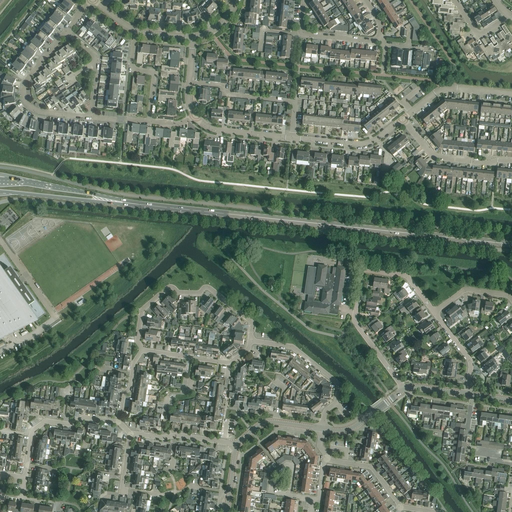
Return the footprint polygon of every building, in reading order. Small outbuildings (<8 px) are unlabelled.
[(64,2),(62,4),(70,11),(72,8),(74,5),(75,5),(75,4),(69,0),(63,0),(63,1),(64,2)] [(135,0),(132,0),(125,0),(125,5),(130,5),(130,9),(137,9),(137,6),(134,5),(135,0)] [(206,0),(204,2),(207,4),(213,11),(217,7),(213,3),(215,0),(206,0)] [(310,0),(312,2),(309,4),(312,9),(319,4),(316,0),(310,0)] [(355,4),(352,0),(351,0),(344,4),(347,9),(355,4)] [(389,4),(387,1),(380,5),(383,10),(391,4),(392,6),(393,5),(395,4),(393,2),(389,4)] [(319,4),(312,9),(315,14),(322,9),(324,8),(321,3),(319,4)] [(59,6),(56,9),(65,16),(68,13),(70,11),(62,4),(60,7),(59,6)] [(213,11),(207,4),(205,6),(202,5),(201,6),(199,7),(202,13),(206,11),(210,15),(213,11)] [(355,4),(347,9),(350,13),(357,8),(355,4)] [(391,4),(383,10),(386,15),(393,10),(395,9),(393,5),(392,6),(391,4)] [(487,7),(491,14),(496,11),(492,4),(487,7)] [(441,5),(441,8),(438,8),(438,13),(447,14),(448,14),(449,9),(454,10),(454,6),(452,6),(445,6),(445,5),(443,5),(441,5)] [(491,14),(487,7),(485,5),(481,8),(481,9),(482,10),(486,17),(491,14)] [(155,9),(151,8),(146,8),(146,15),(149,15),(148,20),(154,21),(155,12),(155,9)] [(193,10),(194,13),(191,14),(193,23),(199,21),(197,16),(201,14),(197,8),(195,9),(193,10)] [(357,8),(350,13),(353,17),(360,13),(357,8)] [(55,13),(53,16),(61,22),(63,20),(62,20),(65,16),(56,9),(54,13),(55,13)] [(160,12),(155,12),(154,21),(159,22),(160,16),(163,17),(164,10),(160,9),(160,12)] [(322,9),(315,14),(318,18),(325,13),(322,9)] [(482,10),(481,9),(476,12),(477,14),(482,20),(486,17),(482,10)] [(164,10),(163,17),(166,17),(165,22),(171,23),(172,14),(172,11),(164,10)] [(393,10),(386,15),(390,19),(398,14),(398,15),(401,13),(400,11),(396,14),(393,10)] [(175,14),(172,14),(171,23),(176,24),(177,18),(180,18),(181,11),(176,11),(175,14)] [(190,11),(185,12),(183,12),(182,19),(186,19),(188,24),(193,23),(191,14),(190,11)] [(328,18),(325,13),(318,18),(321,23),(328,18)] [(360,13),(353,17),(356,22),(363,17),(360,13)] [(398,14),(390,19),(393,24),(400,20),(397,16),(398,15),(398,14)] [(447,14),(447,17),(444,17),(443,22),(453,23),(454,23),(455,18),(459,19),(460,15),(457,15),(451,14),(448,14),(447,14)] [(482,20),(477,14),(472,17),(477,24),(482,20)] [(50,17),(47,21),(56,28),(58,24),(59,25),(61,22),(53,16),(51,18),(50,17)] [(328,18),(321,23),(324,27),(327,25),(331,22),(334,20),(337,18),(336,17),(333,19),(330,21),(328,18)] [(366,21),(363,17),(356,22),(358,26),(360,25),(366,21)] [(401,18),(400,20),(393,24),(396,29),(403,25),(402,23),(404,22),(401,18)] [(254,20),(245,19),(245,24),(248,25),(248,28),(260,29),(262,26),(255,25),(256,20),(254,20)] [(89,31),(94,25),(93,24),(94,23),(90,20),(85,27),(89,31)] [(337,25),(334,20),(331,22),(327,25),(330,30),(332,28),(334,31),(338,31),(339,25),(337,25)] [(368,20),(366,21),(360,25),(363,29),(371,24),(368,20)] [(415,20),(410,23),(413,28),(420,27),(415,20)] [(45,25),(43,27),(51,34),(53,32),(53,31),(56,28),(47,21),(44,24),(45,25)] [(278,22),(277,26),(273,25),(272,30),(282,31),(282,28),(286,29),(287,23),(278,22)] [(453,23),(452,26),(450,25),(449,31),(449,33),(450,33),(451,34),(460,35),(460,27),(465,27),(466,24),(463,24),(457,23),(454,23),(453,23)] [(371,24),(363,29),(366,33),(366,35),(368,36),(374,31),(373,29),(371,24)] [(94,25),(89,31),(93,34),(99,27),(96,25),(95,26),(94,25)] [(509,33),(504,25),(501,27),(506,34),(505,35),(503,31),(500,33),(503,38),(504,40),(507,44),(509,42),(511,44),(511,43),(511,36),(509,33)] [(40,29),(38,32),(46,39),(49,36),(50,36),(51,34),(43,27),(41,30),(40,29)] [(99,27),(93,34),(97,38),(102,31),(101,30),(102,30),(99,27)] [(104,32),(102,31),(97,38),(101,41),(107,34),(104,31),(104,32)] [(46,39),(38,32),(35,36),(36,37),(34,39),(42,46),(44,43),(43,43),(46,39)] [(107,34),(101,41),(106,45),(111,38),(110,37),(110,36),(107,34)] [(111,38),(106,45),(110,48),(111,47),(113,49),(117,44),(115,42),(116,41),(113,38),(112,39),(111,38)] [(474,53),(468,44),(464,46),(462,42),(464,41),(462,38),(457,42),(459,44),(458,44),(466,55),(468,53),(470,56),(471,55),(471,54),(473,52),(474,53)] [(31,41),(28,44),(37,51),(40,48),(42,46),(34,39),(32,42),(31,41)] [(479,46),(480,46),(479,45),(475,47),(472,43),(474,42),(473,39),(467,43),(468,44),(474,53),(476,56),(479,55),(480,57),(481,56),(481,55),(484,54),(479,46)] [(504,40),(501,43),(498,39),(495,41),(496,43),(498,45),(502,52),(505,50),(506,52),(510,49),(507,44),(504,40)] [(498,45),(494,47),(491,43),(488,45),(489,46),(495,55),(495,56),(498,54),(499,57),(504,54),(502,52),(498,45)] [(26,48),(24,51),(33,57),(34,55),(37,51),(28,44),(25,48),(26,48)] [(482,44),(480,46),(479,46),(484,54),(486,57),(489,56),(490,58),(492,57),(491,57),(494,55),(495,55),(489,46),(485,48),(482,44)] [(77,51),(73,46),(73,47),(71,48),(69,46),(68,47),(66,45),(61,49),(62,50),(67,58),(77,51)] [(138,46),(136,64),(142,64),(143,54),(150,54),(150,46),(143,45),(143,47),(138,46)] [(243,45),(234,45),(233,50),(236,50),(236,54),(242,54),(243,45)] [(311,55),(312,46),(307,45),(306,48),(303,48),(302,55),(306,55),(306,54),(311,55)] [(312,46),(311,55),(320,56),(320,52),(321,47),(321,45),(318,45),(318,46),(312,46)] [(158,47),(150,46),(150,54),(156,55),(155,66),(161,66),(162,49),(158,48),(158,47)] [(171,60),(179,61),(180,53),(179,53),(179,49),(164,47),(163,53),(172,54),(171,60)] [(62,50),(62,51),(61,52),(60,50),(54,53),(56,56),(60,62),(61,62),(67,58),(62,50)] [(113,53),(113,58),(121,59),(121,58),(122,58),(123,54),(121,54),(121,51),(115,50),(115,53),(113,53)] [(261,53),(260,58),(263,58),(263,57),(267,58),(267,54),(271,54),(272,51),(265,50),(264,53),(261,53)] [(33,57),(24,51),(22,53),(21,52),(19,56),(27,63),(30,59),(31,60),(33,57)] [(401,68),(402,51),(393,51),(392,66),(397,66),(396,68),(401,68)] [(212,64),(213,55),(207,54),(207,58),(202,57),(201,68),(204,68),(205,62),(210,63),(210,64),(212,64)] [(411,69),(413,56),(405,55),(403,68),(406,69),(411,69)] [(427,66),(430,66),(431,56),(424,55),(422,72),(426,72),(427,66)] [(17,60),(15,62),(23,69),(25,67),(24,66),(27,63),(19,56),(16,59),(17,60)] [(56,56),(57,57),(55,58),(54,56),(49,60),(51,63),(55,69),(62,64),(61,62),(60,62),(56,56)] [(162,66),(161,71),(177,73),(177,69),(179,69),(179,61),(171,60),(170,67),(162,66)] [(228,60),(223,60),(222,69),(224,70),(224,68),(227,69),(227,76),(229,76),(229,77),(230,76),(231,66),(228,66),(228,60)] [(23,69),(15,62),(13,65),(12,64),(9,68),(18,75),(18,74),(21,71),(23,69)] [(51,63),(52,64),(50,65),(49,63),(44,67),(46,69),(50,75),(57,71),(55,69),(51,63)] [(230,76),(229,77),(232,78),(232,79),(234,79),(234,78),(238,78),(239,70),(233,69),(234,68),(231,68),(231,66),(230,76)] [(46,69),(46,70),(45,71),(44,70),(38,73),(40,76),(44,82),(45,82),(51,78),(50,75),(46,69)] [(177,73),(161,71),(160,77),(171,78),(170,84),(179,85),(180,77),(178,77),(178,73),(177,73)] [(260,72),(255,71),(254,81),(256,81),(256,80),(259,80),(260,79),(262,80),(263,74),(260,73),(260,72)] [(266,74),(263,74),(262,80),(265,80),(265,82),(271,83),(272,73),(266,73),(266,74)] [(282,74),(281,84),(283,84),(283,83),(287,83),(286,86),(290,87),(291,78),(287,78),(288,75),(282,74)] [(12,88),(12,87),(14,83),(16,80),(6,75),(6,76),(4,81),(3,80),(0,86),(3,87),(12,88)] [(40,76),(41,77),(39,78),(38,76),(33,80),(36,84),(34,85),(33,85),(36,90),(35,91),(37,93),(42,89),(41,87),(46,84),(45,82),(44,82),(40,76)] [(144,85),(145,77),(137,76),(137,78),(133,77),(131,95),(137,95),(138,85),(144,85)] [(169,91),(159,90),(158,95),(176,97),(176,93),(178,93),(179,85),(170,84),(169,91)] [(3,87),(3,92),(1,92),(1,98),(12,97),(12,96),(13,92),(14,88),(12,87),(12,88),(3,87)] [(210,88),(203,87),(203,90),(199,89),(199,93),(197,93),(197,95),(207,96),(207,90),(210,91),(210,88)] [(83,90),(74,97),(79,105),(80,106),(85,102),(84,101),(86,100),(84,97),(86,95),(86,96),(87,96),(83,90)] [(57,100),(55,98),(53,95),(44,101),(47,106),(47,105),(49,104),(52,108),(57,104),(56,103),(58,102),(58,103),(57,100)] [(141,113),(143,96),(138,95),(137,106),(130,105),(129,113),(137,114),(137,113),(141,113)] [(158,95),(158,101),(168,102),(168,108),(176,109),(177,101),(176,101),(176,97),(158,95)] [(207,96),(197,95),(197,97),(198,97),(198,100),(201,101),(201,104),(206,104),(206,100),(210,101),(210,96),(207,96)] [(64,96),(58,99),(57,97),(55,98),(57,100),(58,103),(62,109),(68,106),(67,104),(68,103),(69,104),(67,101),(64,96)] [(74,97),(67,101),(69,104),(73,110),(78,107),(77,105),(79,104),(79,105),(74,97)] [(5,112),(15,106),(14,102),(15,102),(14,98),(4,100),(5,106),(4,106),(5,112)] [(389,102),(395,109),(399,106),(393,99),(389,102)] [(443,113),(447,109),(448,100),(444,100),(443,101),(442,101),(441,102),(440,103),(440,104),(437,106),(443,113)] [(103,105),(97,105),(97,107),(103,108),(103,109),(113,110),(113,107),(117,108),(117,104),(116,104),(116,102),(108,101),(108,106),(105,106),(105,107),(103,106),(103,105)] [(389,102),(384,106),(390,113),(395,109),(389,102)] [(19,110),(15,106),(5,112),(9,116),(10,115),(14,120),(22,112),(19,109),(19,110)] [(384,106),(380,109),(386,117),(390,113),(384,106)] [(443,113),(437,106),(435,108),(433,106),(432,107),(439,116),(443,113)] [(218,107),(217,111),(216,120),(218,120),(218,119),(222,120),(222,116),(225,116),(226,108),(223,107),(223,108),(218,107)] [(439,116),(432,107),(430,108),(432,110),(429,112),(435,119),(439,116)] [(156,114),(156,119),(173,121),(174,117),(175,117),(176,109),(168,108),(167,115),(156,114)] [(216,120),(217,111),(215,110),(215,109),(209,108),(208,114),(211,115),(211,118),(215,119),(214,120),(216,120)] [(226,108),(225,116),(228,116),(228,120),(231,121),(231,122),(233,122),(234,112),(229,112),(229,108),(226,108)] [(380,109),(375,113),(381,120),(386,117),(380,109)] [(248,114),(245,114),(244,123),(246,123),(246,122),(249,122),(250,119),(253,119),(253,113),(254,111),(251,111),(250,111),(248,111),(248,114)] [(435,119),(429,112),(427,114),(425,112),(424,113),(431,122),(435,119)] [(253,113),(253,119),(256,119),(255,123),(259,123),(259,125),(261,125),(262,115),(256,115),(256,113),(253,113)] [(381,120),(375,113),(371,117),(377,124),(381,120)] [(431,122),(424,113),(422,114),(424,116),(421,119),(427,126),(431,122)] [(278,117),(277,125),(280,126),(280,127),(282,127),(283,120),(286,120),(286,114),(283,114),(283,118),(278,117)] [(29,120),(30,118),(26,116),(26,117),(22,115),(14,123),(19,126),(20,125),(25,128),(29,120)] [(371,117),(366,120),(372,127),(377,124),(371,117)] [(25,128),(23,130),(30,131),(30,130),(36,131),(38,121),(34,120),(34,121),(29,120),(25,128)] [(372,127),(366,120),(362,124),(368,131),(372,127)] [(48,133),(49,123),(46,122),(46,123),(42,123),(40,134),(45,134),(45,133),(48,133)] [(49,123),(48,133),(48,136),(51,136),(51,135),(55,135),(57,124),(52,124),(52,123),(49,123)] [(61,125),(57,124),(55,135),(60,136),(60,135),(63,135),(64,124),(61,124),(61,125)] [(64,124),(63,135),(66,135),(66,136),(70,137),(72,126),(67,125),(64,124)] [(139,134),(140,125),(132,124),(132,126),(128,125),(126,143),(132,143),(133,133),(139,134)] [(148,126),(140,125),(139,134),(146,134),(145,145),(150,145),(152,130),(152,128),(148,127),(148,126)] [(76,126),(72,126),(70,137),(75,137),(75,136),(78,136),(79,126),(76,126)] [(82,126),(79,126),(78,136),(81,137),(81,138),(85,138),(86,127),(82,127),(82,126)] [(86,127),(85,138),(90,139),(90,138),(93,138),(94,128),(91,127),(91,128),(86,127)] [(97,128),(94,128),(93,138),(96,138),(96,140),(100,140),(101,129),(97,129),(97,128)] [(101,129),(100,140),(103,140),(103,143),(107,143),(109,129),(106,129),(101,129)] [(109,129),(107,143),(112,144),(112,141),(115,142),(116,130),(116,131),(112,130),(112,129),(109,129)] [(156,130),(152,130),(150,145),(155,146),(156,137),(163,138),(164,130),(156,129),(156,130)] [(176,132),(174,148),(173,153),(177,153),(177,148),(179,148),(180,138),(187,139),(188,130),(180,129),(180,131),(176,130),(175,132),(176,132)] [(171,130),(164,130),(163,138),(169,139),(168,147),(174,148),(176,132),(175,132),(171,132),(171,130)] [(196,131),(188,130),(187,139),(193,139),(192,150),(198,150),(200,133),(195,132),(196,131)] [(434,143),(441,137),(438,134),(441,132),(440,130),(437,132),(430,138),(434,143)] [(397,136),(405,145),(409,142),(404,135),(401,137),(399,134),(397,136)] [(405,145),(397,136),(395,137),(398,140),(395,142),(401,149),(405,145)] [(443,140),(441,137),(434,143),(437,146),(443,140)] [(220,153),(219,153),(219,144),(213,144),(214,142),(205,141),(204,152),(212,153),(212,154),(212,155),(212,156),(213,156),(214,157),(215,157),(215,158),(219,159),(220,153)] [(391,141),(389,142),(397,152),(401,149),(395,142),(393,144),(391,141)] [(397,152),(389,142),(387,144),(390,147),(387,149),(393,155),(397,152)] [(234,156),(235,149),(231,148),(232,144),(224,143),(223,153),(230,154),(230,156),(234,156)] [(246,158),(247,152),(243,152),(244,145),(237,145),(236,154),(241,155),(241,158),(246,158)] [(260,159),(261,151),(258,150),(258,147),(251,146),(250,155),(256,156),(256,158),(260,159)] [(273,162),(274,153),(271,153),(271,148),(264,147),(263,156),(268,156),(268,160),(272,160),(272,162),(273,162)] [(274,153),(273,162),(273,164),(276,164),(276,163),(278,163),(278,159),(283,159),(284,149),(277,149),(277,154),(274,153)] [(297,156),(294,156),(292,155),(291,162),(296,163),(297,161),(302,161),(303,152),(297,152),(297,156)] [(303,152),(302,161),(308,162),(308,164),(309,164),(309,166),(310,167),(311,167),(311,164),(312,157),(309,157),(309,153),(303,152)] [(376,152),(375,164),(380,165),(380,164),(383,164),(384,158),(381,158),(381,157),(378,156),(378,152),(376,152)] [(311,164),(311,167),(312,167),(313,167),(314,164),(314,163),(320,163),(321,154),(315,154),(314,158),(312,157),(311,164)] [(321,154),(320,163),(326,164),(325,166),(328,166),(329,159),(326,159),(327,155),(321,154)] [(346,161),(345,168),(348,168),(348,166),(354,166),(355,154),(352,154),(352,158),(349,157),(349,161),(346,161)] [(329,159),(328,166),(331,166),(331,164),(337,165),(338,156),(332,155),(331,159),(329,159)] [(344,157),(338,156),(337,165),(343,166),(343,167),(345,168),(346,161),(343,161),(344,157)] [(418,167),(426,160),(425,158),(423,160),(421,158),(414,163),(418,167)] [(426,160),(418,167),(423,174),(428,166),(426,163),(428,161),(426,160)] [(428,166),(423,174),(432,175),(433,166),(428,166)] [(110,232),(104,235),(107,240),(113,237),(110,232)] [(316,270),(316,268),(308,267),(304,294),(308,295),(308,297),(307,303),(305,303),(304,311),(312,312),(311,313),(317,314),(317,313),(328,314),(337,315),(339,305),(340,305),(346,268),(337,267),(337,268),(333,267),(332,274),(330,274),(330,269),(327,268),(327,267),(318,265),(318,270),(316,270)] [(9,267),(2,273),(2,272),(1,273),(0,271),(0,338),(34,321),(38,326),(39,325),(26,307),(34,302),(9,267)] [(374,279),(374,283),(372,283),(370,284),(370,286),(371,287),(378,288),(377,292),(373,291),(372,296),(379,297),(380,289),(381,280),(374,279)] [(381,280),(380,289),(384,289),(384,293),(389,294),(390,285),(387,285),(388,281),(381,280)] [(407,292),(405,289),(400,292),(399,290),(393,294),(396,298),(399,302),(401,300),(408,295),(406,292),(407,292)] [(173,313),(177,310),(172,305),(176,301),(171,296),(167,299),(163,302),(173,313)] [(368,299),(367,306),(376,307),(377,303),(380,303),(381,298),(374,297),(374,300),(368,299)] [(211,305),(214,302),(208,298),(203,305),(208,309),(205,313),(208,315),(214,307),(211,305)] [(404,303),(401,306),(397,308),(402,314),(408,309),(410,312),(418,306),(413,300),(409,304),(407,301),(404,303)] [(189,301),(189,303),(188,313),(189,313),(195,314),(195,318),(198,318),(199,307),(196,307),(196,302),(189,301)] [(478,315),(478,312),(480,302),(473,301),(473,302),(466,305),(468,313),(478,315)] [(189,303),(182,303),(182,309),(179,308),(178,319),(182,319),(182,315),(189,315),(189,313),(188,313),(189,303)] [(492,313),(493,304),(486,303),(485,306),(482,305),(481,314),(484,314),(485,312),(492,313)] [(158,316),(160,314),(164,319),(166,317),(168,319),(171,317),(169,315),(170,314),(164,307),(162,309),(159,306),(153,311),(158,316)] [(219,322),(223,317),(221,315),(225,310),(219,306),(213,314),(217,316),(214,320),(218,324),(219,322)] [(376,307),(367,306),(366,312),(372,313),(372,316),(378,317),(379,311),(376,311),(376,307)] [(457,306),(452,310),(457,316),(460,313),(463,317),(467,313),(461,306),(459,308),(457,306)] [(420,309),(413,314),(415,316),(414,317),(419,322),(426,317),(420,309)] [(457,316),(452,310),(447,313),(449,316),(446,318),(452,325),(456,322),(454,318),(457,316)] [(497,319),(501,325),(511,317),(507,312),(504,313),(502,310),(496,315),(498,318),(497,319)] [(223,317),(219,322),(223,325),(225,323),(228,325),(229,324),(234,318),(229,314),(225,319),(223,317)] [(235,316),(234,318),(229,324),(232,326),(231,328),(232,331),(235,330),(242,327),(241,324),(239,321),(240,320),(235,316)] [(161,325),(162,321),(156,318),(155,320),(148,319),(147,327),(158,328),(158,324),(161,325)] [(376,333),(383,328),(376,319),(369,324),(376,333)] [(426,334),(434,328),(429,322),(427,324),(425,321),(418,327),(422,333),(424,332),(426,334)] [(391,334),(394,331),(391,326),(385,331),(387,334),(382,337),(386,342),(394,337),(391,334)] [(235,330),(235,331),(234,337),(243,339),(244,332),(242,332),(243,328),(242,327),(235,330)] [(471,329),(468,330),(467,331),(465,328),(458,333),(460,337),(462,336),(466,341),(472,336),(471,334),(473,333),(473,332),(471,329)] [(159,342),(159,338),(156,338),(157,331),(149,330),(148,333),(146,333),(145,340),(159,342)] [(433,336),(431,334),(425,339),(428,344),(431,342),(433,345),(438,341),(438,342),(442,339),(437,332),(433,336)] [(128,338),(122,337),(122,336),(117,335),(117,340),(118,340),(117,345),(122,346),(122,348),(127,349),(128,338)] [(468,347),(472,352),(480,347),(477,343),(480,341),(477,336),(470,341),(473,344),(468,347)] [(177,347),(178,340),(172,339),(172,337),(169,337),(169,343),(171,343),(171,347),(177,347)] [(234,343),(232,344),(236,349),(240,346),(240,344),(243,345),(243,339),(234,337),(234,343)] [(386,347),(388,350),(391,348),(395,353),(403,347),(399,342),(395,344),(393,341),(386,347)] [(231,343),(226,347),(231,353),(233,352),(234,353),(236,351),(235,350),(236,349),(232,344),(231,343)] [(440,347),(438,345),(433,349),(436,353),(439,351),(442,355),(450,349),(445,343),(440,347)] [(117,345),(116,353),(118,353),(126,354),(125,357),(128,357),(128,354),(126,354),(127,349),(122,348),(122,346),(117,345)] [(231,353),(226,347),(222,351),(221,350),(220,354),(221,354),(223,356),(225,355),(226,357),(231,353)] [(490,360),(488,358),(484,352),(486,351),(484,348),(478,352),(480,355),(477,357),(481,363),(483,361),(485,363),(490,360)] [(397,362),(398,362),(400,365),(407,360),(404,356),(407,354),(404,350),(398,355),(400,357),(396,360),(397,362)] [(277,360),(278,352),(272,351),(271,354),(268,354),(267,360),(273,361),(273,359),(277,360)] [(126,354),(118,353),(117,358),(120,358),(125,359),(124,362),(129,362),(131,355),(128,354),(128,357),(125,357),(126,354)] [(284,353),(282,362),(284,363),(285,361),(289,361),(290,363),(294,359),(295,358),(292,355),(290,355),(290,354),(284,353)] [(159,357),(154,356),(153,363),(155,364),(155,366),(157,366),(160,366),(161,362),(159,361),(159,357)] [(120,358),(119,364),(118,369),(127,371),(128,367),(129,368),(129,362),(124,362),(125,359),(120,358)] [(497,365),(495,363),(496,362),(493,358),(488,362),(490,365),(484,368),(489,374),(494,370),(495,371),(497,371),(500,369),(500,367),(498,365),(497,365)] [(290,363),(289,365),(293,368),(298,362),(294,359),(290,363)] [(448,370),(457,371),(458,365),(452,364),(452,360),(445,359),(444,365),(448,366),(448,370)] [(412,360),(411,364),(409,364),(409,367),(411,367),(410,370),(413,370),(413,372),(420,373),(421,363),(415,362),(415,361),(412,360)] [(244,362),(242,364),(246,371),(247,370),(254,371),(254,366),(257,366),(258,362),(252,361),(252,366),(246,365),(244,362)] [(157,366),(157,371),(156,373),(162,374),(163,367),(165,367),(166,362),(161,362),(160,366),(157,366)] [(163,367),(162,374),(167,375),(168,368),(170,368),(171,363),(166,362),(165,367),(163,367)] [(254,366),(254,371),(254,373),(258,373),(258,372),(259,372),(259,370),(262,370),(263,362),(258,362),(257,366),(254,366)] [(298,362),(293,368),(298,372),(303,366),(298,362)] [(168,368),(167,375),(172,376),(173,368),(175,369),(176,364),(171,363),(170,368),(168,368)] [(421,363),(420,373),(426,374),(427,369),(430,370),(431,363),(428,363),(427,364),(421,363)] [(173,368),(172,376),(177,377),(177,374),(178,369),(180,369),(181,365),(176,364),(175,369),(173,368)] [(235,373),(235,379),(239,379),(240,377),(245,378),(246,371),(242,364),(239,366),(241,369),(241,370),(239,370),(237,371),(237,374),(235,373)] [(186,365),(181,365),(180,369),(178,369),(177,374),(182,375),(183,373),(185,373),(186,365)] [(203,372),(204,367),(199,366),(198,368),(196,368),(195,376),(200,376),(201,371),(203,372)] [(303,366),(298,372),(303,376),(308,370),(303,366)] [(201,371),(200,376),(205,377),(206,372),(208,373),(209,368),(204,367),(203,372),(201,371)] [(209,367),(209,368),(208,373),(206,372),(205,377),(210,378),(211,373),(214,374),(214,368),(211,368),(211,367),(209,367)] [(312,373),(308,370),(303,376),(308,380),(309,378),(312,374),(312,373)] [(457,371),(448,370),(447,376),(453,377),(452,378),(460,379),(460,375),(456,375),(457,371)] [(142,371),(142,372),(137,371),(136,376),(138,376),(137,378),(139,378),(138,381),(143,382),(144,379),(148,380),(149,374),(145,374),(146,372),(142,371)] [(314,372),(312,373),(312,374),(309,378),(314,382),(318,376),(314,372)] [(505,376),(506,373),(501,372),(500,378),(503,379),(502,385),(509,386),(511,376),(505,376)] [(114,376),(113,378),(114,378),(113,381),(118,382),(118,379),(123,380),(124,375),(116,373),(116,376),(114,376)] [(318,376),(314,382),(318,386),(320,384),(322,385),(328,383),(327,383),(327,381),(324,378),(323,379),(318,376)] [(106,377),(105,382),(113,383),(112,386),(117,387),(118,382),(113,381),(114,378),(113,378),(106,377)] [(105,382),(105,387),(112,388),(112,391),(117,392),(117,389),(118,389),(121,390),(121,387),(118,387),(117,387),(112,386),(113,383),(105,382)] [(218,391),(223,391),(224,386),(219,385),(220,383),(215,382),(214,387),(219,388),(218,391)] [(328,383),(322,385),(322,387),(322,393),(330,394),(331,388),(329,388),(330,384),(329,382),(327,383),(328,383)] [(112,388),(105,387),(104,392),(106,393),(111,393),(111,396),(116,397),(117,392),(112,391),(112,388)] [(219,388),(214,387),(213,392),(218,393),(218,396),(223,396),(223,391),(218,391),(219,388)] [(170,388),(161,393),(164,397),(172,392),(170,388)] [(218,393),(213,392),(212,397),(217,398),(217,401),(222,401),(223,396),(218,396),(218,393)] [(111,393),(106,393),(106,398),(110,399),(110,401),(115,402),(116,397),(111,396),(111,393)] [(330,394),(322,393),(321,399),(319,400),(323,405),(327,402),(327,400),(330,400),(330,394)] [(135,401),(133,401),(133,403),(135,403),(135,401),(143,402),(145,402),(146,395),(141,394),(141,397),(136,396),(135,401)] [(265,399),(262,398),(261,405),(259,405),(258,408),(259,408),(261,408),(261,406),(266,406),(267,401),(270,402),(270,397),(265,396),(265,399)] [(217,398),(212,397),(212,402),(217,403),(216,406),(221,406),(222,401),(217,401),(217,398)] [(267,401),(266,406),(277,408),(278,401),(275,401),(276,398),(270,397),(270,402),(267,401)] [(20,407),(25,408),(25,402),(21,402),(21,399),(16,398),(15,404),(20,404),(20,407)] [(79,404),(80,399),(74,398),(74,400),(68,399),(67,406),(70,407),(70,408),(76,408),(76,403),(79,404)] [(254,404),(253,409),(258,410),(259,408),(258,408),(259,405),(261,405),(262,398),(257,398),(257,400),(256,405),(254,404)] [(34,404),(31,403),(30,408),(36,409),(36,404),(39,405),(40,400),(34,399),(34,404)] [(76,403),(76,408),(81,409),(81,404),(84,405),(85,400),(80,399),(79,404),(76,403)] [(251,404),(249,403),(248,408),(253,409),(254,404),(256,405),(257,400),(252,399),(251,404)] [(45,400),(40,400),(39,405),(36,404),(36,409),(41,410),(42,405),(44,405),(45,400)] [(50,401),(45,400),(44,405),(42,405),(41,410),(46,411),(47,406),(49,406),(50,401)] [(90,400),(85,400),(84,405),(81,404),(81,409),(86,410),(86,405),(89,405),(90,400)] [(86,405),(86,410),(91,411),(91,406),(94,406),(95,401),(90,400),(89,405),(86,405)] [(133,403),(133,401),(131,400),(129,408),(134,409),(135,406),(140,407),(143,407),(143,402),(135,401),(135,403),(133,403)] [(319,400),(314,404),(319,410),(324,406),(323,405),(319,400)] [(47,406),(46,411),(51,411),(52,406),(54,407),(55,402),(50,401),(49,406),(47,406)] [(91,411),(96,411),(96,406),(99,407),(100,402),(95,401),(94,406),(91,406),(91,411)] [(110,403),(105,403),(104,408),(106,408),(109,408),(108,415),(111,415),(112,409),(109,408),(110,406),(117,407),(118,402),(115,402),(110,401),(110,403)] [(96,411),(95,414),(101,415),(102,407),(104,408),(105,403),(100,402),(99,407),(96,406),(96,411)] [(210,402),(209,407),(216,408),(215,411),(220,411),(221,406),(216,406),(217,403),(212,402),(210,402)] [(420,404),(421,404),(421,403),(414,402),(414,407),(411,407),(408,407),(407,414),(416,415),(417,412),(419,412),(420,404)] [(448,408),(444,408),(443,420),(445,420),(446,418),(449,419),(450,413),(451,405),(451,404),(448,403),(448,408)] [(20,404),(15,404),(14,409),(19,409),(19,412),(24,413),(25,408),(20,407),(20,404)] [(319,410),(314,404),(308,408),(310,413),(312,411),(314,414),(319,410)] [(457,406),(456,414),(458,414),(458,418),(466,419),(467,413),(465,413),(465,411),(462,410),(463,405),(457,404),(457,406)] [(52,406),(51,411),(53,412),(53,416),(58,417),(59,409),(57,409),(57,407),(54,407),(52,406)] [(134,409),(129,408),(129,413),(136,414),(137,412),(139,412),(140,407),(135,406),(134,409)] [(307,406),(301,406),(300,413),(306,414),(306,413),(310,413),(308,408),(307,408),(307,406)] [(216,408),(209,407),(208,412),(215,413),(215,416),(220,416),(220,411),(215,411),(216,408)] [(438,407),(437,420),(436,421),(439,422),(439,419),(443,420),(444,408),(438,407)] [(19,409),(14,409),(14,414),(19,414),(18,417),(23,418),(24,413),(19,412),(19,409)] [(174,409),(174,412),(173,417),(171,417),(170,422),(175,422),(176,417),(178,418),(179,413),(179,410),(174,409)] [(176,417),(175,422),(180,423),(181,418),(183,419),(184,414),(179,413),(178,418),(176,417)] [(14,414),(13,419),(18,419),(17,422),(22,423),(23,418),(18,417),(19,414),(14,414)] [(189,414),(184,414),(183,419),(181,418),(180,423),(183,423),(183,425),(182,425),(182,427),(185,428),(185,425),(185,424),(186,419),(188,419),(189,414)] [(186,419),(185,424),(190,425),(191,420),(193,420),(194,415),(189,414),(188,419),(186,419)] [(191,420),(190,425),(195,425),(196,420),(198,421),(199,416),(194,415),(193,420),(191,420)] [(195,425),(200,426),(201,421),(204,422),(204,417),(199,416),(198,421),(196,420),(195,425)] [(148,422),(149,418),(143,417),(143,422),(140,421),(140,426),(145,427),(145,422),(148,422)] [(214,418),(209,417),(208,422),(211,423),(210,429),(216,430),(217,423),(214,423),(214,421),(214,418)] [(154,418),(149,418),(148,422),(145,422),(145,427),(150,428),(151,423),(153,423),(154,418)] [(151,423),(150,428),(155,428),(155,426),(158,427),(159,419),(154,418),(153,423),(151,423)] [(18,419),(13,419),(12,424),(14,424),(13,430),(20,431),(21,428),(22,423),(17,422),(18,419)] [(93,430),(94,425),(89,424),(88,432),(90,432),(90,434),(95,435),(96,430),(93,430)] [(102,426),(94,425),(93,430),(96,430),(95,435),(100,436),(101,431),(98,431),(99,428),(101,429),(102,426)] [(464,427),(455,426),(455,432),(460,432),(459,436),(467,437),(468,431),(464,430),(464,427)] [(101,431),(101,429),(99,428),(98,431),(101,431),(100,436),(102,436),(102,441),(107,442),(108,437),(105,436),(106,432),(101,431)] [(76,429),(75,431),(78,431),(78,434),(75,433),(74,438),(77,439),(80,439),(80,434),(83,435),(84,430),(76,429)] [(377,430),(370,429),(367,429),(366,432),(368,432),(367,438),(376,439),(377,434),(377,433),(377,430)] [(59,436),(60,431),(55,430),(54,438),(56,438),(56,440),(61,441),(62,436),(59,436)] [(75,433),(70,433),(69,437),(72,438),(71,443),(76,444),(77,439),(74,438),(75,433),(78,434),(78,431),(75,431),(75,433)] [(111,432),(106,432),(105,436),(108,437),(107,442),(112,442),(116,442),(117,439),(117,435),(111,434),(111,432)] [(13,440),(13,445),(17,446),(18,444),(23,444),(23,439),(23,436),(16,435),(15,441),(13,440)] [(43,437),(43,439),(40,438),(36,437),(36,440),(38,440),(37,446),(42,446),(42,444),(47,445),(48,438),(47,436),(44,436),(43,437)] [(278,438),(271,443),(275,449),(276,450),(276,451),(280,448),(286,449),(286,448),(287,439),(282,439),(282,437),(278,437),(278,438)] [(367,438),(362,437),(360,437),(360,439),(367,440),(366,443),(378,445),(378,443),(376,442),(376,439),(367,438)] [(297,449),(297,451),(302,451),(305,455),(313,449),(307,442),(307,441),(303,440),(303,442),(298,441),(297,449)] [(271,443),(269,441),(267,442),(268,443),(265,446),(271,454),(276,450),(275,449),(271,443)] [(110,450),(109,456),(114,456),(115,454),(119,454),(120,449),(122,450),(123,446),(114,445),(114,448),(112,448),(112,451),(110,450)] [(361,448),(361,446),(358,445),(358,447),(361,448),(360,453),(369,454),(370,449),(361,448)] [(152,452),(150,452),(149,457),(154,457),(155,452),(157,453),(158,448),(153,447),(152,452)] [(184,453),(185,448),(180,447),(179,448),(176,447),(175,454),(181,455),(181,457),(186,458),(187,453),(184,453)] [(155,452),(154,457),(159,458),(160,453),(162,454),(163,449),(158,448),(157,453),(155,452)] [(168,449),(163,449),(162,454),(160,453),(159,458),(164,459),(165,457),(170,458),(171,451),(168,450),(168,449)] [(253,456),(259,464),(263,461),(261,459),(264,457),(265,458),(267,457),(261,449),(258,451),(257,449),(255,451),(257,453),(253,456)] [(313,449),(305,455),(308,459),(307,464),(317,466),(317,461),(319,461),(319,457),(318,457),(313,449)] [(209,456),(207,456),(206,461),(211,462),(211,464),(216,465),(218,465),(219,460),(212,459),(212,457),(215,457),(216,451),(213,450),(212,457),(209,456)] [(360,453),(359,458),(357,458),(357,461),(368,463),(369,454),(360,453)] [(464,455),(457,454),(451,453),(450,456),(453,457),(452,462),(459,463),(460,460),(465,461),(466,455),(464,455)] [(16,456),(11,456),(10,461),(18,462),(18,463),(22,463),(22,460),(20,460),(21,454),(16,454),(16,456)] [(40,456),(35,456),(35,461),(35,464),(42,465),(43,460),(45,460),(45,455),(41,454),(40,456)] [(377,467),(388,459),(385,454),(377,460),(379,463),(376,466),(377,467)] [(248,459),(248,463),(249,463),(249,468),(248,468),(256,469),(258,469),(259,464),(253,456),(250,459),(248,459)] [(134,457),(133,462),(138,462),(137,465),(142,466),(143,460),(138,460),(139,457),(134,457)] [(392,463),(388,459),(377,467),(378,469),(382,466),(384,469),(392,463)] [(133,462),(132,467),(137,468),(137,470),(141,471),(144,471),(145,466),(142,466),(137,465),(138,462),(133,462)] [(392,463),(384,469),(386,471),(382,474),(383,476),(395,468),(392,463)] [(113,466),(108,466),(107,471),(115,472),(115,473),(119,473),(119,470),(117,470),(118,465),(113,464),(113,466)] [(137,468),(132,467),(131,474),(133,475),(134,472),(136,473),(136,475),(141,476),(141,471),(137,470),(137,468)] [(473,470),(474,470),(474,468),(468,467),(467,472),(464,472),(463,480),(469,481),(470,477),(472,477),(473,470)] [(395,468),(383,476),(385,478),(388,475),(390,478),(398,472),(395,468)] [(497,477),(497,481),(505,482),(506,474),(504,474),(504,469),(498,468),(498,469),(497,477)] [(48,471),(45,470),(38,469),(37,472),(36,477),(41,478),(40,481),(45,481),(46,476),(44,476),(44,473),(49,474),(49,472),(48,471)] [(134,472),(133,475),(136,475),(135,480),(140,481),(139,483),(144,484),(145,479),(146,479),(147,477),(141,476),(136,475),(136,473),(134,472)] [(398,472),(390,478),(392,480),(389,483),(390,485),(394,482),(401,476),(398,472)] [(93,478),(92,483),(97,484),(97,482),(102,482),(103,477),(102,477),(102,474),(95,473),(95,478),(93,478)] [(209,477),(204,476),(203,481),(208,482),(208,479),(213,480),(213,482),(215,483),(216,480),(213,480),(214,475),(209,474),(209,477)] [(353,474),(351,481),(351,483),(356,484),(362,475),(353,474)] [(363,474),(362,475),(356,484),(359,488),(363,486),(367,482),(364,478),(365,478),(363,474)] [(394,482),(390,485),(391,486),(395,484),(397,486),(404,481),(401,476),(394,482)] [(41,478),(36,477),(35,482),(40,483),(40,486),(44,486),(45,481),(40,481),(41,478)] [(367,482),(363,486),(366,490),(373,485),(371,482),(374,480),(373,478),(367,482)] [(208,482),(208,484),(212,485),(212,488),(217,488),(218,480),(216,480),(215,483),(213,482),(213,480),(208,479),(208,482)] [(140,481),(135,480),(134,485),(132,485),(132,488),(136,489),(136,488),(144,489),(144,484),(139,483),(140,481)] [(404,481),(397,486),(399,489),(395,492),(396,493),(400,491),(408,485),(404,481)] [(40,483),(35,482),(33,493),(40,494),(41,491),(44,492),(44,486),(40,486),(40,483)] [(366,490),(364,492),(367,496),(369,495),(380,487),(378,486),(375,488),(373,485),(366,490)] [(411,489),(408,485),(400,491),(403,495),(404,495),(406,499),(411,491),(410,490),(411,489)] [(96,489),(91,488),(90,494),(93,494),(93,497),(100,498),(101,487),(96,487),(96,489)] [(381,489),(380,487),(369,495),(373,499),(380,494),(377,491),(381,489)] [(504,490),(495,488),(494,494),(499,495),(499,498),(506,499),(507,493),(503,493),(504,490)] [(411,491),(406,499),(411,499),(411,500),(417,501),(418,491),(413,490),(412,491),(411,491)] [(201,496),(200,501),(205,502),(205,500),(210,500),(211,495),(210,495),(211,492),(204,491),(203,496),(201,496)] [(142,505),(146,506),(147,501),(145,500),(146,495),(139,494),(139,497),(138,497),(137,502),(142,503),(142,505)] [(382,497),(380,494),(373,499),(376,504),(386,496),(385,495),(382,497)] [(386,496),(376,504),(379,508),(384,505),(387,503),(384,500),(388,498),(386,496)] [(114,507),(113,511),(118,511),(119,508),(122,509),(122,503),(123,498),(120,497),(119,502),(120,502),(120,503),(117,503),(117,508),(114,507)] [(119,508),(118,511),(123,511),(124,509),(127,509),(127,510),(130,511),(130,506),(127,506),(128,504),(125,504),(125,503),(126,498),(123,498),(122,503),(122,509),(119,508)] [(101,501),(100,507),(99,511),(108,511),(109,507),(112,507),(112,502),(101,501)] [(10,502),(10,503),(8,502),(7,507),(9,508),(8,511),(12,511),(17,511),(18,510),(15,509),(16,503),(10,502)] [(117,503),(112,502),(112,507),(109,507),(108,511),(111,511),(113,511),(114,507),(117,508),(117,503)] [(142,503),(137,502),(136,510),(138,510),(139,507),(141,508),(141,510),(146,511),(146,506),(142,505),(142,503)]
